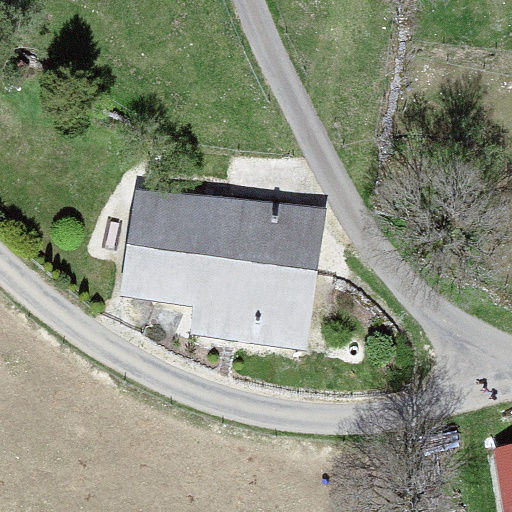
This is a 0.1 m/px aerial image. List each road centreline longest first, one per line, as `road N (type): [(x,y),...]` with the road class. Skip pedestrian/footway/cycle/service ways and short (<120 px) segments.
road 1 (unclassified): [(0,259),(69,327),(129,368),(195,398),(269,416),(345,420),(419,412),(511,388)]
road 2 (track): [(251,0),(306,132),(381,255),(428,310),(511,356)]
